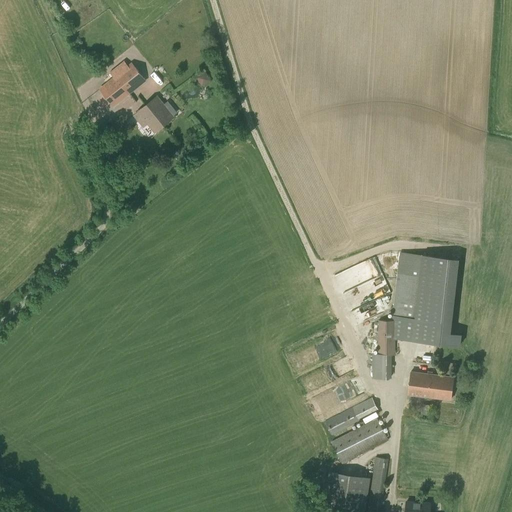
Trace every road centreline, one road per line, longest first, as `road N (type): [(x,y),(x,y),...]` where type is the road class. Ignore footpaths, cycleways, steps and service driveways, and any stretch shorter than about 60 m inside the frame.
road 1 (track): [(316,264),(248,124),(211,0)]
road 2 (unclassified): [(0,327),(103,222),(80,147)]
